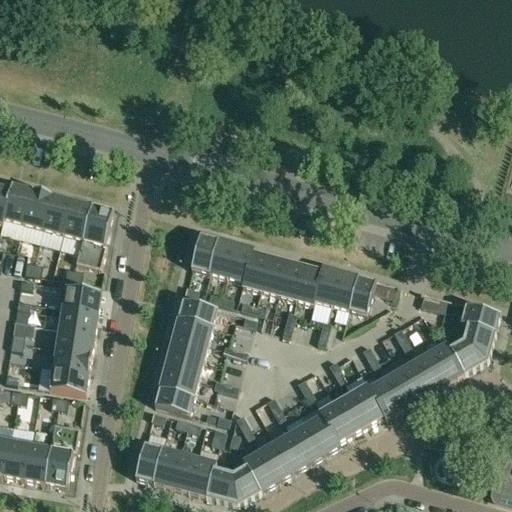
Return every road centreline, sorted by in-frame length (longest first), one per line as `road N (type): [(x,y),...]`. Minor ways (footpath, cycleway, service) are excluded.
road 1 (unclassified): [(150,153),(511,252)]
road 2 (residential): [(150,153),(94,511)]
road 3 (residential): [(337,511),(392,485),(486,511)]
road 4 (unclassified): [(0,112),(150,153)]
